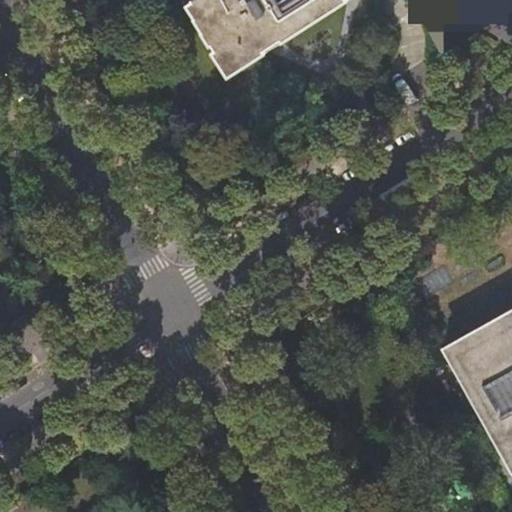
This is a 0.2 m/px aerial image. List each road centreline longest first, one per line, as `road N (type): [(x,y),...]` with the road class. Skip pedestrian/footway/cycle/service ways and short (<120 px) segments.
road 1 (tertiary): [(166,306),(511,93)]
road 2 (tertiary): [(166,306),(0,17)]
road 3 (tertiary): [(279,511),(166,306)]
road 4 (tertiary): [(0,414),(166,306)]
